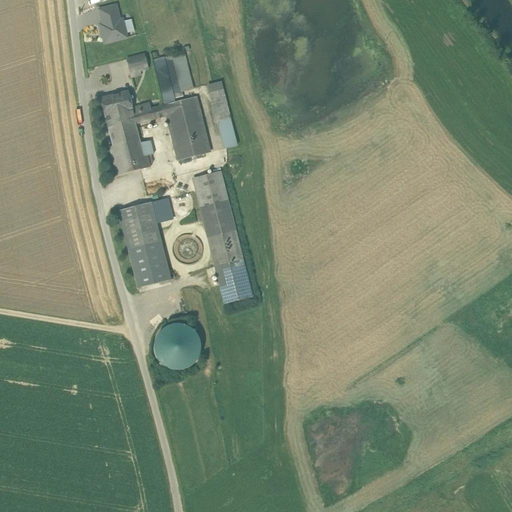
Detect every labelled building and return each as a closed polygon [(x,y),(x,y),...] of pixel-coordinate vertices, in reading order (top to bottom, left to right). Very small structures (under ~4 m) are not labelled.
[(101,18),(118,14),(116,6),(99,10),(101,18)] [(118,14),(101,18),(103,25),(100,25),(105,43),(127,38),(122,20),(119,21),(118,14)] [(184,53),(153,61),(164,106),(172,104),(196,98),(184,53)] [(144,55),(126,60),(131,77),(140,75),(139,71),(147,69),(144,55)] [(223,90),(209,94),(217,123),(230,119),(223,90)] [(128,93),(100,100),(105,116),(106,121),(141,112),(139,106),(132,108),(128,93)] [(196,98),(172,104),(175,114),(167,116),(178,160),(209,152),(196,98)] [(109,147),(116,176),(150,167),(147,157),(147,156),(143,157),(140,144),(135,124),(167,116),(175,114),(172,104),(164,106),(150,110),(145,111),(141,112),(106,121),(113,146),(109,147)] [(230,119),(217,123),(224,149),(237,145),(230,119)] [(161,140),(140,144),(143,157),(147,156),(147,157),(164,151),(161,140)] [(220,173),(193,179),(208,238),(235,231),(220,173)] [(150,204),(118,212),(138,288),(170,280),(150,204)] [(235,231),(208,238),(215,267),(242,260),(235,231)] [(242,260),(215,267),(224,304),(251,297),(242,260)] [(167,368),(175,371),(184,370),(192,365),(198,358),(200,349),(199,340),(194,333),(187,327),(179,325),(170,326),(162,330),(156,337),(154,346),(155,355),(160,363),(167,368)]
